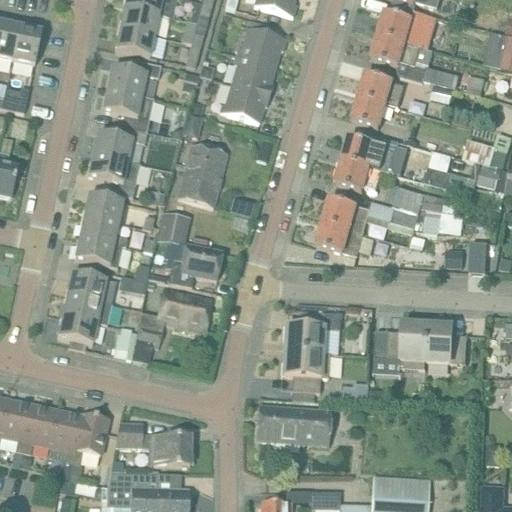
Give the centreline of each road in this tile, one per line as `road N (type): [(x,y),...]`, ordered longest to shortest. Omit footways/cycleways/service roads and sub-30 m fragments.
road 1 (residential): [(252,288),(334,0)]
road 2 (residential): [(511,303),(252,288)]
road 3 (residential): [(34,241),(88,0)]
road 4 (residential): [(226,411),(9,362)]
road 5 (residential): [(226,411),(252,288)]
road 6 (residential): [(9,362),(34,241)]
